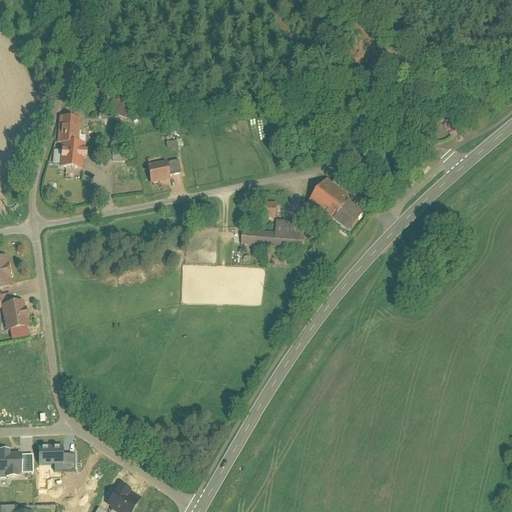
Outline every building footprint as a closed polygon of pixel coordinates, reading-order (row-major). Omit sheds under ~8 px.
[(114,103),(104,102),(101,118),(111,119),(114,103)] [(132,106),(121,102),(115,116),(127,120),(132,106)] [(61,143),(64,144),(62,169),(85,170),(86,158),(91,158),(91,151),(86,151),(86,145),(81,145),(82,119),(63,118),(61,143)] [(167,150),(183,147),(182,141),(166,144),(167,150)] [(107,166),(127,165),(126,154),(107,156),(107,166)] [(170,162),(173,176),(183,174),(180,160),(170,162)] [(170,162),(150,166),(154,184),(173,180),(173,176),(170,162)] [(330,179),(311,203),(335,223),(337,221),(353,202),(355,199),(330,179)] [(353,202),(337,221),(354,234),(369,215),(353,202)] [(266,204),(265,219),(278,220),(279,205),(266,204)] [(279,222),(278,234),(307,236),(308,224),(279,222)] [(278,234),(248,232),(246,248),(306,252),(307,236),(278,234)] [(10,257),(0,258),(0,289),(15,287),(10,257)] [(0,310),(5,309),(9,333),(34,329),(29,301),(17,303),(15,294),(2,296),(3,299),(0,299),(0,310)] [(62,448),(40,448),(41,469),(62,469),(62,448)] [(22,455),(0,455),(0,479),(23,479),(22,455)] [(134,511),(141,501),(121,489),(109,510),(112,511),(134,511)]
